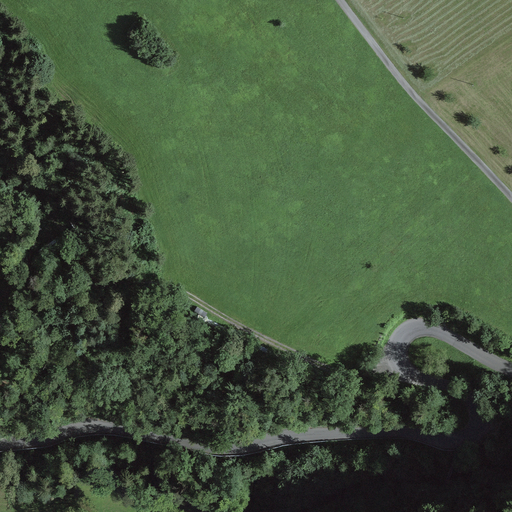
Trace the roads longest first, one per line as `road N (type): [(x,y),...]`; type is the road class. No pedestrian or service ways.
road 1 (tertiary): [(0,444),(88,427),(214,448),(313,433),(394,431),(454,441),(478,430),(479,408),(454,387),(407,371),(396,351),(399,336),(431,327),(511,366)]
road 2 (track): [(407,371),(339,371),(176,288)]
